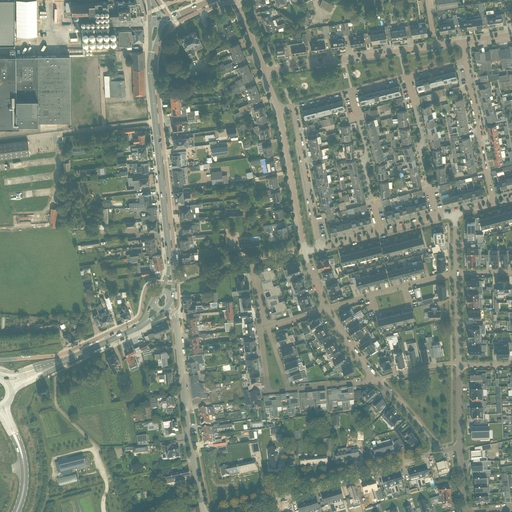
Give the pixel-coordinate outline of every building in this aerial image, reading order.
[(14,19),(13,0),(0,0),(0,43),(14,44),(14,28),(14,19)] [(15,0),(16,19),(14,19),(14,28),(16,28),(16,36),(36,36),(35,0),(15,0)] [(78,0),(79,1),(70,2),(71,12),(79,12),(80,42),(115,41),(115,27),(113,27),(113,22),(143,22),(143,13),(144,13),(143,0),(78,0)] [(325,9),(328,2),(323,0),(322,0),(319,7),(325,9)] [(456,0),(436,0),(437,9),(458,6),(456,0)] [(330,12),(334,5),(328,2),(325,9),(330,12)] [(272,17),(269,8),(268,8),(264,7),(262,8),(263,10),(260,11),(262,17),(261,17),(264,24),(272,20),(270,17),(272,17)] [(309,11),(304,22),(302,27),(306,28),(307,28),(308,26),(309,26),(312,20),(315,14),(309,11)] [(485,23),(484,15),(484,12),(483,12),(480,13),(481,15),(474,16),(474,19),(475,28),(483,27),(482,24),(485,23)] [(496,25),(495,17),(494,13),(484,15),(485,23),(489,23),(489,26),(496,25)] [(506,20),(505,15),(505,13),(501,14),(501,16),(495,17),(496,25),(503,24),(502,21),(506,20)] [(453,20),(446,21),(446,23),(448,32),(455,31),(454,28),(457,27),(456,17),(457,17),(456,15),(452,15),(453,20)] [(457,17),(456,17),(457,27),(460,27),(461,30),(468,29),(467,21),(466,16),(460,17),(459,17),(459,16),(457,17)] [(275,19),(272,20),(264,24),(266,30),(271,28),(272,32),(286,26),(284,23),(277,26),(275,19)] [(475,28),(474,19),(467,21),(468,29),(475,28)] [(446,23),(446,21),(439,23),(440,33),(448,32),(446,23)] [(225,22),(217,25),(219,29),(220,31),(223,30),(223,32),(225,32),(226,36),(229,34),(234,33),(231,24),(229,24),(226,25),(225,22)] [(425,22),(421,22),(422,27),(419,27),(420,36),(427,35),(425,22)] [(400,39),(398,30),(392,31),(391,25),(387,26),(388,29),(388,32),(389,39),(392,38),(393,40),(400,39)] [(420,36),(419,27),(412,28),(411,25),(408,26),(409,29),(410,36),(413,35),(413,37),(420,36)] [(410,36),(409,29),(405,29),(405,26),(398,27),(398,30),(400,39),(407,38),(407,36),(410,36)] [(144,41),(143,28),(116,29),(116,44),(134,43),(134,41),(144,41)] [(388,32),(388,29),(378,30),(379,42),(387,41),(386,39),(389,39),(388,32)] [(379,42),(378,30),(373,31),(374,34),(368,35),(369,42),(372,41),(372,43),(379,42)] [(203,47),(201,42),(201,41),(199,37),(198,37),(195,31),(185,36),(184,35),(183,36),(182,37),(181,37),(190,57),(195,54),(194,52),(196,51),(196,50),(203,47)] [(357,37),(356,34),(356,32),(353,33),(352,33),(352,35),(350,35),(351,46),(358,45),(357,37)] [(369,42),(368,35),(368,33),(364,33),(363,33),(356,34),(357,37),(358,45),(365,44),(364,42),(369,42)] [(308,41),(307,34),(302,34),(302,42),(298,43),(298,45),(300,54),(306,53),(305,46),(308,46),(308,41)] [(345,47),(344,36),(343,35),(337,36),(337,37),(337,40),(338,48),(345,47)] [(337,40),(337,37),(333,38),(330,38),(332,49),(338,48),(337,40)] [(326,50),(324,39),(324,38),(317,39),(317,40),(318,42),(319,51),(326,50)] [(318,42),(317,40),(314,41),(311,41),(312,52),(319,51),(318,42)] [(239,44),(234,45),(231,47),(229,43),(215,49),(216,53),(219,52),(228,48),(229,51),(232,50),(233,54),(241,50),(239,44)] [(298,45),(298,43),(294,43),(287,45),(288,54),(293,53),(293,55),(300,54),(298,45)] [(288,54),(287,45),(286,44),(280,45),(281,48),(277,48),(278,57),(285,56),(285,54),(288,54)] [(507,67),(505,55),(502,55),(502,52),(500,52),(500,48),(494,49),(496,60),(500,60),(501,61),(502,68),(507,67)] [(496,60),(494,49),(489,50),(489,54),(488,54),(488,57),(485,58),(487,70),(489,70),(492,69),(491,62),(492,61),(496,60)] [(37,122),(70,121),(69,56),(15,56),(15,50),(9,50),(9,56),(0,56),(0,128),(18,128),(18,126),(37,125),(37,122)] [(241,50),(233,54),(230,55),(233,62),(236,61),(240,59),(244,57),(241,50)] [(487,70),(485,58),(482,58),(482,55),(480,55),(480,51),(474,52),(476,63),(480,62),(481,63),(482,70),(482,71),(487,70)] [(144,95),(143,52),(131,52),(132,58),(127,58),(127,62),(132,62),(133,95),(144,95)] [(236,69),(237,72),(238,75),(242,74),(250,71),(247,64),(242,66),(239,67),(236,69)] [(396,64),(383,67),(383,70),(380,71),(381,77),(384,76),(384,74),(398,71),(396,64)] [(511,68),(506,70),(507,74),(505,75),(498,76),(498,74),(499,78),(499,81),(511,79),(511,68)] [(499,78),(498,74),(491,75),(489,74),(489,70),(487,70),(482,71),(482,70),(477,71),(478,77),(480,76),(481,78),(482,78),(482,81),(499,78)] [(245,85),(243,81),(245,81),(248,79),(252,78),(250,71),(242,74),(244,78),(240,79),(241,82),(229,87),(231,90),(245,85)] [(455,71),(448,73),(450,81),(457,79),(455,71)] [(450,81),(448,73),(442,75),(444,83),(450,81)] [(109,75),(109,76),(104,76),(105,97),(110,96),(125,96),(124,74),(109,75)] [(444,83),(442,75),(435,76),(437,84),(444,83)] [(437,84),(435,76),(429,78),(431,86),(437,84)] [(431,89),(431,86),(429,78),(422,80),(424,88),(425,91),(431,89)] [(424,88),(422,80),(415,82),(417,90),(424,88)] [(492,93),(490,86),(488,86),(487,82),(485,83),(480,84),(481,88),(480,88),(481,95),(491,93),(492,93)] [(255,85),(251,87),(246,88),(245,85),(231,90),(232,94),(243,90),(244,93),(246,97),(250,95),(258,92),(255,85)] [(399,86),(392,88),(394,96),(401,94),(399,86)] [(394,96),(392,88),(386,89),(388,97),(394,96)] [(388,97),(386,89),(379,91),(381,99),(388,97)] [(179,99),(179,95),(183,95),(187,94),(186,91),(171,93),(170,93),(171,100),(179,99)] [(381,99),(379,91),(372,93),(374,101),(381,99)] [(261,99),(258,92),(250,95),(252,99),(247,100),(249,104),(261,99)] [(374,101),(372,93),(366,94),(368,102),(374,101)] [(432,93),(426,95),(427,98),(420,99),(421,102),(426,101),(434,99),(432,93)] [(490,100),(490,96),(492,96),(491,93),(481,95),(483,101),(490,100)] [(368,102),(366,94),(359,96),(361,104),(368,102)] [(463,98),(458,99),(455,99),(456,103),(453,103),(453,107),(464,105),(463,98)] [(180,99),(179,99),(171,100),(172,107),(180,106),(180,102),(181,102),(180,99)] [(493,99),(490,100),(483,101),(484,108),(495,105),(493,99)] [(343,100),(336,102),(338,110),(345,108),(343,100)] [(338,110),(336,102),(329,104),(331,112),(338,110)] [(432,112),(430,105),(432,105),(431,103),(424,105),(425,106),(422,107),(424,114),(432,112)] [(331,112),(329,104),(323,106),(325,114),(331,112)] [(188,108),(188,105),(184,106),(180,106),(172,107),(173,115),(173,114),(181,113),(186,112),(186,108),(188,108)] [(465,111),(464,105),(456,106),(457,109),(454,110),(454,113),(458,113),(465,111)] [(494,112),(496,112),(495,105),(484,108),(486,114),(494,112)] [(253,109),(251,110),(252,117),(256,116),(265,114),(263,107),(259,108),(258,106),(252,108),(253,109)] [(325,114),(323,106),(316,107),(318,115),(325,114)] [(318,115),(316,107),(309,109),(311,117),(318,115)] [(311,117),(309,109),(303,111),(305,119),(311,117)] [(496,112),(494,112),(486,114),(488,121),(494,119),(494,122),(506,120),(504,114),(503,110),(501,111),(502,115),(499,116),(499,118),(497,118),(496,112)] [(466,118),(465,111),(458,113),(458,117),(456,117),(457,119),(459,119),(466,118)] [(433,118),(432,112),(424,114),(425,120),(433,118)] [(196,120),(196,119),(202,118),(202,114),(199,114),(195,115),(195,114),(187,116),(187,120),(173,122),(174,127),(173,127),(173,131),(183,130),(182,124),(188,123),(188,121),(196,120)] [(267,121),(265,114),(256,116),(257,120),(254,120),(255,123),(267,121)] [(436,122),(434,122),(433,118),(425,120),(427,127),(435,125),(437,124),(436,122)] [(375,126),(374,120),(366,122),(367,128),(375,126)] [(469,131),(468,124),(460,126),(456,126),(458,133),(461,132),(469,131)] [(262,125),(257,126),(255,126),(253,127),(254,133),(257,132),(257,134),(259,134),(260,139),(264,138),(264,136),(270,135),(268,128),(262,129),(261,125),(262,125)] [(437,131),(435,125),(427,127),(429,134),(437,131)] [(377,133),(375,126),(367,128),(369,135),(377,133)] [(237,135),(236,127),(226,128),(227,136),(237,135)] [(142,130),(138,131),(139,137),(133,138),(134,143),(141,142),(141,143),(146,142),(145,134),(143,134),(142,130)] [(438,138),(437,131),(429,134),(430,140),(438,138)] [(379,139),(377,133),(369,135),(371,142),(379,139)] [(318,143),(317,137),(316,134),(309,135),(310,138),(309,139),(310,145),(318,143)] [(411,142),(410,135),(401,136),(402,143),(400,143),(400,146),(409,144),(408,142),(411,142)] [(173,140),(173,141),(173,144),(174,144),(174,148),(175,148),(179,147),(179,148),(187,147),(187,146),(188,146),(187,143),(190,143),(189,138),(187,139),(187,137),(186,138),(174,139),(173,139),(173,140)] [(470,137),(465,138),(462,138),(463,142),(459,143),(460,146),(463,145),(471,144),(470,137)] [(440,145),(438,138),(430,140),(432,147),(440,145)] [(381,146),(379,139),(371,142),(372,148),(381,146)] [(27,140),(0,143),(0,159),(29,156),(27,140)] [(266,141),(261,142),(257,142),(259,152),(264,151),(265,155),(273,153),(271,146),(265,147),(264,141),(266,141)] [(322,145),(321,143),(318,143),(310,145),(311,151),(319,150),(319,146),(322,145)] [(472,150),(471,144),(463,145),(460,146),(461,152),(465,152),(472,150)] [(413,152),(411,145),(403,147),(405,154),(413,152)] [(435,148),(435,150),(433,150),(433,157),(442,156),(442,152),(444,152),(444,145),(435,148)] [(227,146),(211,148),(212,156),(228,154),(227,146)] [(382,153),(381,146),(372,148),(374,155),(382,153)] [(322,149),(319,150),(311,151),(312,157),(316,157),(317,160),(323,159),(322,155),(323,155),(322,149)] [(187,154),(186,151),(174,152),(174,155),(172,156),(173,162),(172,162),(173,166),(182,165),(180,155),(187,154)] [(415,158),(413,152),(405,154),(403,155),(405,161),(406,161),(415,158)] [(384,159),(382,153),(374,155),(376,161),(384,159)] [(269,157),(264,158),(261,159),(262,166),(267,165),(268,170),(271,169),(275,168),(274,160),(268,161),(267,158),(269,158),(269,157)] [(474,163),(473,157),(466,158),(466,162),(464,162),(465,165),(467,165),(474,163)] [(416,165),(415,158),(406,161),(408,167),(416,165)] [(323,169),(322,163),(327,162),(326,159),(323,160),(322,160),(317,161),(317,164),(313,164),(314,171),(323,169)] [(355,160),(350,161),(347,162),(348,168),(357,166),(355,160)] [(148,164),(148,163),(141,164),(141,162),(133,163),(133,167),(137,166),(138,172),(142,172),(149,171),(148,167),(149,166),(149,164),(148,164)] [(476,170),(474,163),(467,165),(468,171),(476,170)] [(418,172),(416,165),(408,167),(410,174),(418,172)] [(358,173),(357,166),(348,168),(350,175),(358,173)] [(178,171),(173,171),(175,185),(183,184),(186,183),(185,171),(185,167),(180,168),(177,168),(178,171)] [(327,175),(326,169),(323,169),(314,171),(316,177),(324,175),(327,175)] [(222,171),(211,172),(212,184),(223,183),(222,171)] [(420,178),(418,172),(410,174),(412,180),(420,178)] [(360,180),(358,173),(350,175),(352,182),(360,180)] [(328,181),(327,175),(324,175),(316,177),(317,183),(328,181)] [(138,176),(133,177),(133,182),(136,181),(136,186),(140,185),(144,185),(149,184),(149,183),(150,183),(150,181),(149,181),(149,180),(148,177),(143,178),(143,176),(138,176)] [(277,176),(272,177),(269,178),(270,187),(278,185),(277,176)] [(421,185),(420,178),(412,180),(413,187),(421,185)] [(507,187),(505,179),(499,181),(500,185),(501,188),(501,189),(507,187)] [(362,186),(360,180),(352,182),(354,188),(362,186)] [(329,188),(328,181),(317,183),(318,190),(326,188),(329,188)] [(363,193),(362,186),(354,188),(355,192),(352,193),(353,196),(363,193)] [(329,188),(326,188),(318,190),(319,196),(327,194),(330,194),(329,188)] [(477,198),(475,190),(474,188),(468,190),(468,192),(470,200),(477,198)] [(273,189),(266,190),(268,197),(269,197),(270,201),(281,199),(280,192),(273,193),(272,190),(273,189)] [(483,196),(482,192),(481,189),(475,190),(477,198),(483,196)] [(470,200),(468,192),(465,193),(464,190),(461,191),(462,194),(464,201),(470,200)] [(365,200),(363,193),(353,196),(355,202),(365,200)] [(457,203),(455,195),(452,196),(451,193),(448,193),(449,197),(451,205),(457,203)] [(140,203),(134,203),(134,207),(144,207),(144,203),(145,203),(147,203),(152,202),(151,194),(146,195),(140,196),(140,203)] [(331,200),(330,194),(327,194),(319,196),(320,202),(328,201),(331,200)] [(464,201),(462,194),(455,195),(457,203),(464,201)] [(451,205),(449,197),(443,199),(444,206),(451,205)] [(334,211),(333,206),(329,206),(328,201),(320,202),(321,208),(325,208),(326,213),(334,211)] [(346,208),(344,202),(338,204),(340,210),(346,208)] [(426,202),(421,203),(419,204),(421,212),(428,210),(426,202)] [(195,212),(194,207),(201,207),(200,203),(194,204),(189,204),(190,207),(180,208),(180,210),(179,210),(180,214),(194,212),(195,212)] [(421,212),(419,204),(412,205),(415,214),(421,212)] [(408,216),(406,207),(402,208),(402,205),(399,206),(399,209),(402,217),(408,216)] [(415,214),(412,205),(406,207),(408,216),(415,214)] [(284,216),(283,208),(279,209),(278,206),(271,207),(273,218),(284,216)] [(157,219),(156,207),(147,208),(148,216),(141,217),(141,220),(157,219)] [(402,217),(399,209),(396,210),(395,207),(392,207),(393,211),(395,219),(402,217)] [(50,227),(58,227),(59,209),(51,208),(50,227)] [(395,219),(393,211),(386,212),(388,221),(395,219)] [(370,217),(365,218),(365,214),(362,215),(363,218),(365,227),(372,225),(370,217)] [(365,227),(363,218),(359,219),(358,216),(355,217),(356,220),(358,228),(365,227)] [(345,232),(343,223),(340,224),(339,219),(335,220),(336,225),(339,234),(345,232)] [(153,223),(153,220),(142,221),(143,225),(145,224),(145,229),(141,229),(141,233),(153,231),(153,230),(157,230),(156,223),(153,223)] [(358,228),(356,220),(350,222),(352,230),(358,228)] [(273,224),(267,225),(268,231),(275,230),(275,233),(278,233),(279,237),(285,236),(288,235),(286,228),(281,229),(281,228),(282,225),(281,222),(276,223),(273,224)] [(352,230),(350,222),(343,223),(345,232),(352,230)] [(467,232),(466,232),(466,234),(467,234),(467,240),(475,240),(475,239),(475,237),(483,237),(483,234),(475,234),(475,222),(473,222),(467,222),(467,231),(467,232)] [(339,234),(336,225),(333,226),(332,223),(328,225),(329,228),(330,228),(332,235),(339,234)] [(195,229),(195,224),(181,225),(181,230),(182,230),(183,233),(195,231),(195,229)] [(435,246),(431,247),(433,253),(441,251),(439,245),(438,242),(445,242),(444,235),(443,235),(443,232),(442,232),(433,233),(433,234),(434,234),(434,242),(434,243),(435,243),(435,246)] [(185,239),(181,240),(182,248),(187,247),(193,246),(192,235),(189,236),(184,236),(185,239)] [(155,244),(154,237),(141,239),(142,242),(143,242),(144,246),(155,244)] [(419,247),(417,238),(411,239),(413,248),(416,247),(419,247)] [(413,248),(411,239),(405,241),(407,250),(409,249),(413,248)] [(250,241),(240,242),(240,250),(250,249),(250,247),(260,247),(259,242),(250,243),(250,241)] [(407,250),(405,241),(399,242),(402,251),(404,250),(407,250)] [(402,251),(399,242),(393,244),(396,253),(398,252),(402,251)] [(156,251),(155,244),(144,246),(141,246),(141,252),(138,253),(130,254),(131,258),(137,257),(144,256),(144,253),(156,251)] [(396,253),(393,244),(388,245),(390,254),(393,253),(396,253)] [(377,255),(375,247),(369,248),(371,257),(375,256),(377,255)] [(371,257),(369,248),(363,250),(366,258),(371,257)] [(183,260),(182,260),(182,263),(185,262),(188,262),(187,261),(191,261),(190,260),(193,260),(195,260),(194,255),(194,254),(198,254),(197,249),(190,250),(191,253),(187,253),(182,254),(183,260)] [(491,249),(488,250),(488,254),(488,257),(491,256),(492,263),(492,265),(493,265),(498,265),(498,264),(498,256),(497,253),(494,254),(491,254),(491,252),(491,249)] [(366,258),(363,250),(357,251),(360,260),(363,259),(366,258)] [(497,250),(497,253),(498,256),(501,256),(501,263),(501,265),(502,265),(507,265),(507,263),(507,256),(507,253),(506,253),(503,253),(501,253),(500,251),(500,250),(498,250),(497,250)] [(360,260),(357,251),(352,253),(354,261),(357,260),(360,260)] [(354,261),(352,253),(346,254),(348,263),(351,262),(354,261)] [(440,254),(434,254),(434,258),(437,258),(437,269),(445,269),(445,266),(445,265),(445,262),(445,257),(440,257),(440,254)] [(163,261),(161,255),(152,256),(153,258),(149,259),(150,264),(154,263),(163,261)] [(476,255),(467,255),(468,265),(469,265),(477,265),(477,261),(477,259),(476,259),(476,256),(476,255)] [(335,268),(333,263),(329,264),(328,259),(324,260),(324,259),(321,260),(318,261),(318,264),(317,264),(318,268),(319,268),(319,269),(328,267),(329,270),(334,268),(335,268)] [(417,262),(417,264),(420,273),(425,271),(423,263),(423,262),(422,260),(417,261),(417,262)] [(164,268),(163,261),(154,263),(150,264),(151,271),(153,270),(153,271),(156,271),(156,270),(164,268)] [(292,275),(300,272),(300,270),(301,269),(300,266),(299,266),(298,266),(295,267),(295,265),(290,267),(291,268),(287,270),(289,275),(286,276),(287,280),(287,279),(293,278),(292,275)] [(275,273),(273,269),(268,271),(267,267),(258,269),(258,270),(257,271),(258,274),(259,273),(260,275),(263,274),(264,276),(275,273)] [(338,277),(337,273),(336,274),(334,268),(329,270),(322,273),(323,275),(322,275),(323,278),(324,278),(324,279),(332,276),(333,279),(338,277)] [(273,283),(271,279),(276,277),(275,273),(264,276),(265,279),(262,281),(262,282),(261,282),(262,286),(266,285),(273,283)] [(239,284),(237,284),(238,290),(238,292),(249,290),(249,289),(250,289),(249,284),(249,285),(248,283),(245,283),(244,276),(238,277),(239,284)] [(355,276),(352,277),(353,280),(354,283),(354,284),(357,283),(358,288),(358,289),(363,287),(361,277),(356,279),(355,276)] [(304,282),(303,279),(302,279),(301,278),(294,280),(293,278),(287,279),(287,280),(288,282),(290,282),(292,288),(303,284),(303,283),(304,282)] [(340,287),(338,282),(340,281),(339,278),(333,280),(334,283),(327,286),(327,287),(326,287),(327,290),(328,290),(329,292),(333,290),(332,290),(338,288),(340,287)] [(471,280),(467,280),(467,287),(468,287),(476,287),(476,290),(482,290),(482,286),(481,286),(481,280),(479,280),(475,280),(475,279),(471,279),(471,280)] [(497,288),(494,288),(494,296),(498,295),(498,294),(504,294),(503,280),(500,280),(500,281),(497,281),(497,288)] [(507,280),(503,280),(504,294),(509,294),(509,295),(511,295),(511,288),(509,288),(509,283),(509,281),(507,281),(507,280)] [(280,289),(279,284),(274,286),(273,283),(266,285),(262,286),(264,290),(265,289),(265,291),(269,290),(270,292),(280,289)] [(298,292),(305,289),(305,288),(304,283),(303,283),(303,284),(292,288),(294,293),(292,294),(293,297),(299,295),(298,292)] [(93,291),(92,284),(84,286),(85,292),(93,291)] [(446,296),(445,285),(438,285),(438,293),(435,293),(435,296),(446,296)] [(342,294),(341,291),(344,290),(342,286),(340,287),(338,288),(332,290),(333,290),(334,293),(331,294),(331,295),(332,298),(333,300),(339,298),(343,296),(342,294)] [(278,298),(277,295),(282,293),(280,289),(270,292),(271,295),(269,296),(267,296),(268,298),(267,298),(268,302),(271,301),(278,298)] [(468,295),(467,295),(467,299),(480,299),(480,298),(480,294),(480,293),(482,293),(482,290),(476,290),(476,293),(473,293),(468,293),(468,294),(468,295)] [(307,295),(300,298),(299,295),(293,297),(294,300),(296,299),(298,305),(300,304),(309,301),(310,300),(309,296),(308,296),(307,295)] [(251,308),(250,296),(242,297),(244,307),(242,307),(243,311),(247,310),(247,309),(251,308)] [(286,305),(284,300),(279,302),(278,298),(271,301),(268,302),(269,305),(270,305),(271,307),(274,305),(275,308),(286,305)] [(480,299),(467,299),(467,302),(468,302),(468,303),(468,305),(469,305),(471,305),(476,305),(476,308),(482,308),(482,304),(481,304),(481,298),(480,298),(480,299)] [(232,301),(222,302),(222,306),(225,306),(226,311),(233,310),(232,301)] [(309,301),(300,304),(302,310),(303,311),(306,310),(306,308),(311,307),(311,305),(310,301),(309,301)] [(202,303),(184,305),(184,306),(184,311),(189,311),(192,311),(196,310),(196,307),(210,306),(210,303),(202,303)] [(284,315),(282,311),(287,309),(286,305),(275,308),(276,311),(273,312),(273,314),(272,314),(273,317),(274,317),(274,318),(284,315)] [(125,306),(121,307),(124,313),(120,315),(123,322),(131,318),(125,306)] [(104,308),(101,309),(107,323),(112,320),(109,313),(106,314),(104,308)] [(437,308),(432,308),(432,311),(428,311),(429,319),(441,319),(440,311),(437,311),(437,308)] [(107,323),(101,309),(98,311),(99,313),(94,316),(93,317),(97,325),(101,323),(102,325),(107,323)] [(361,309),(355,313),(352,315),(349,310),(346,312),(346,311),(343,313),(344,313),(340,315),(341,316),(340,317),(342,320),(343,319),(345,322),(350,319),(352,322),(364,314),(361,309)] [(196,325),(196,320),(200,319),(199,317),(187,318),(188,326),(196,325)] [(386,326),(384,317),(377,319),(379,328),(383,327),(386,326)] [(309,324),(307,326),(310,331),(313,329),(315,328),(322,323),(321,321),(322,321),(320,318),(319,319),(319,318),(314,321),(313,319),(309,322),(310,324),(309,324)] [(361,326),(359,323),(362,321),(360,318),(354,321),(356,324),(352,327),(349,329),(352,334),(362,328),(361,326)] [(255,327),(254,328),(253,321),(245,322),(247,334),(254,333),(254,331),(255,331),(255,327)] [(161,336),(160,334),(171,330),(168,322),(152,328),(153,332),(155,338),(161,336)] [(233,322),(225,323),(225,331),(234,330),(233,322)] [(63,334),(64,334),(59,323),(55,323),(61,337),(64,336),(63,334)] [(437,324),(429,325),(430,328),(427,328),(428,335),(438,334),(437,324)] [(469,330),(468,330),(468,334),(481,334),(481,333),(481,328),(482,328),(483,328),(483,324),(477,325),(477,327),(477,328),(469,328),(469,330)] [(197,330),(196,325),(188,326),(189,333),(198,332),(198,329),(197,330)] [(326,331),(326,330),(327,330),(325,327),(324,328),(323,326),(317,330),(315,328),(313,329),(310,331),(311,334),(313,333),(316,338),(318,337),(326,331)] [(359,337),(363,334),(365,337),(371,333),(369,330),(365,333),(364,331),(362,328),(352,334),(353,336),(354,339),(355,338),(355,339),(359,337)] [(80,339),(78,335),(75,329),(71,331),(74,337),(72,338),(75,344),(78,343),(78,342),(79,341),(78,340),(80,339)] [(315,339),(312,340),(317,348),(320,346),(325,343),(323,341),(326,339),(330,336),(329,335),(327,331),(326,331),(318,337),(316,338),(315,339)] [(295,340),(293,334),(288,335),(287,332),(283,333),(279,334),(279,335),(276,336),(278,342),(286,339),(287,343),(291,342),(295,340)] [(75,344),(72,338),(70,333),(64,336),(66,341),(69,347),(72,345),(72,346),(75,344)] [(372,341),(370,338),(372,336),(371,333),(365,337),(367,340),(362,342),(360,344),(363,349),(373,343),(373,342),(372,341)] [(481,334),(468,334),(468,337),(469,337),(469,338),(469,340),(472,340),(477,340),(477,343),(483,343),(483,339),(482,339),(481,339),(481,334)] [(199,339),(199,336),(189,337),(190,345),(199,344),(198,339),(199,339)] [(432,336),(427,336),(427,337),(428,341),(430,353),(434,352),(435,357),(443,356),(442,348),(441,348),(440,343),(433,344),(433,343),(432,336)] [(256,345),(255,339),(249,340),(248,337),(242,337),(242,341),(243,341),(244,346),(256,345)] [(400,352),(395,354),(396,358),(395,358),(397,362),(398,366),(399,366),(400,367),(403,366),(402,365),(405,365),(403,358),(406,357),(402,340),(398,341),(400,352)] [(146,348),(149,347),(146,341),(139,345),(140,346),(142,350),(143,351),(143,355),(146,355),(146,348)] [(327,352),(336,346),(337,345),(335,342),(334,343),(333,341),(326,346),(325,343),(320,346),(321,349),(323,348),(327,352)] [(420,350),(420,353),(421,353),(422,360),(423,360),(426,360),(426,359),(428,358),(427,354),(430,353),(428,341),(426,342),(424,342),(425,344),(423,345),(424,348),(420,349),(420,350)] [(382,348),(380,345),(377,347),(376,345),(374,342),(373,342),(373,343),(363,349),(364,351),(365,354),(366,353),(366,354),(370,352),(374,349),(376,352),(382,348)] [(497,342),(493,342),(493,349),(496,349),(497,356),(503,356),(502,343),(497,343),(497,342)] [(508,343),(502,343),(503,356),(508,356),(508,349),(508,348),(511,348),(511,342),(508,342),(508,343)] [(203,351),(203,348),(199,348),(199,344),(190,345),(191,353),(203,351)] [(481,355),(481,351),(486,351),(486,344),(477,344),(477,348),(469,348),(469,349),(469,353),(469,355),(474,355),(474,356),(477,356),(477,355),(481,355)] [(132,345),(124,349),(126,354),(128,357),(126,357),(129,364),(129,366),(130,367),(131,367),(137,364),(133,356),(134,355),(133,354),(136,353),(136,354),(143,351),(142,350),(140,346),(134,349),(132,345)] [(257,351),(257,349),(257,345),(256,345),(244,346),(245,352),(244,352),(244,355),(250,354),(250,351),(257,351)] [(293,351),(293,349),(295,349),(294,345),(285,348),(285,349),(281,350),(283,353),(282,354),(283,356),(284,357),(287,355),(288,356),(290,355),(290,354),(294,353),(293,351)] [(413,346),(408,347),(409,350),(409,351),(411,363),(417,362),(416,360),(419,359),(417,346),(416,345),(413,346)] [(336,346),(327,352),(326,353),(329,358),(327,359),(329,362),(331,361),(333,360),(335,358),(333,356),(339,352),(339,350),(336,346)] [(166,350),(161,351),(161,353),(155,354),(155,358),(162,358),(162,364),(168,364),(167,357),(169,357),(169,353),(167,353),(166,350)] [(341,365),(339,362),(345,359),(345,358),(346,357),(344,354),(343,355),(342,353),(335,358),(333,360),(331,361),(336,369),(341,365)] [(120,363),(118,359),(117,360),(116,358),(114,354),(112,355),(112,356),(106,358),(108,363),(113,373),(117,372),(114,366),(120,363)] [(193,361),(187,361),(189,372),(194,371),(197,371),(197,369),(200,369),(199,359),(203,359),(202,354),(193,355),(193,361)] [(259,362),(258,358),(257,357),(251,357),(250,354),(244,355),(244,359),(246,358),(246,364),(258,363),(258,362),(259,362)] [(381,357),(378,357),(380,362),(380,363),(379,363),(381,367),(381,368),(383,371),(383,372),(387,371),(387,370),(391,368),(391,366),(389,363),(389,362),(390,361),(392,360),(393,360),(390,354),(386,355),(385,355),(383,356),(382,355),(381,356),(381,357)] [(285,363),(284,364),(285,367),(286,367),(288,371),(292,369),(292,370),(295,368),(299,367),(300,370),(306,368),(305,365),(303,365),(301,361),(300,358),(296,359),(285,363)] [(259,368),(258,363),(246,364),(247,370),(246,370),(246,373),(253,372),(252,369),(259,368)] [(342,365),(341,365),(336,369),(338,372),(342,370),(345,376),(350,374),(350,375),(354,373),(353,372),(354,372),(351,365),(344,369),(342,365)] [(299,374),(290,377),(292,383),(303,380),(301,373),(305,372),(304,369),(298,371),(299,374)] [(153,371),(145,372),(147,382),(155,381),(153,371)] [(172,381),(172,372),(164,372),(158,373),(158,376),(159,376),(159,379),(164,378),(164,382),(172,381)] [(260,380),(260,375),(253,376),(253,372),(246,373),(247,382),(249,382),(260,380)] [(482,379),(482,375),(478,375),(478,374),(473,374),(473,375),(470,375),(470,382),(480,382),(480,388),(486,387),(491,387),(491,380),(482,381),(482,379)] [(210,393),(209,388),(206,388),(205,384),(199,385),(198,377),(190,379),(193,401),(194,405),(202,404),(201,400),(208,399),(207,395),(205,395),(205,393),(210,393)] [(261,386),(260,380),(249,382),(250,387),(248,388),(248,391),(254,390),(254,387),(261,386)] [(483,397),(483,391),(486,391),(486,387),(480,388),(479,388),(479,391),(471,391),(471,397),(483,397)] [(348,394),(345,394),(347,412),(349,411),(349,409),(350,409),(349,402),(354,401),(353,389),(348,390),(348,394)] [(336,391),(336,390),(332,390),(332,391),(331,392),(331,396),(328,396),(330,413),(333,413),(332,411),(333,410),(332,403),(337,402),(336,391)] [(248,391),(243,392),(246,407),(252,406),(252,409),(261,408),(261,401),(261,398),(260,398),(259,393),(255,393),(254,393),(249,394),(248,391)] [(347,412),(345,394),(342,395),(341,391),(336,391),(337,402),(337,403),(342,403),(343,412),(346,412),(347,412)] [(371,400),(376,396),(371,391),(369,392),(367,391),(365,393),(364,391),(357,392),(357,393),(354,393),(354,401),(355,404),(358,403),(358,402),(360,402),(359,398),(362,398),(363,399),(367,403),(368,405),(372,401),(371,400)] [(327,405),(326,393),(319,394),(319,397),(313,398),(314,406),(314,410),(318,410),(318,406),(321,405),(327,405)] [(299,407),(297,394),(294,394),(294,396),(292,396),(293,400),(289,400),(291,418),(295,417),(294,408),(296,408),(299,407)] [(314,406),(313,398),(313,395),(306,395),(306,399),(300,399),(302,412),(303,412),(306,411),(305,407),(308,407),(314,406)] [(282,408),(280,396),(277,396),(277,397),(275,398),(276,402),(273,402),(274,419),(278,419),(277,409),(279,409),(281,408),(282,408)] [(291,418),(289,400),(286,400),(286,397),(284,397),(284,396),(280,396),(282,408),(281,408),(282,409),(284,409),(287,409),(287,415),(288,415),(288,418),(291,418)] [(274,419),(273,402),(269,402),(269,398),(267,399),(267,397),(264,398),(264,397),(263,397),(265,410),(267,410),(270,410),(271,420),(274,419)] [(483,400),(483,397),(471,397),(471,398),(471,401),(472,401),(472,403),(479,403),(479,406),(486,406),(486,403),(483,403),(483,400)] [(175,408),(174,400),(161,401),(162,409),(166,409),(167,414),(172,413),(172,408),(175,408)] [(382,410),(386,406),(383,404),(384,403),(381,401),(376,406),(374,404),(370,407),(374,412),(376,410),(379,413),(380,413),(382,411),(382,410)] [(485,415),(485,410),(486,409),(486,406),(479,406),(479,409),(472,410),(472,416),(485,415)] [(209,411),(209,409),(199,410),(200,418),(209,416),(208,412),(209,411)] [(391,413),(384,420),(388,423),(389,422),(395,428),(400,422),(395,417),(396,416),(394,414),(393,415),(391,413)] [(485,418),(485,415),(472,416),(472,418),(471,418),(471,421),(472,421),(472,422),(480,421),(480,425),(487,424),(487,421),(485,421),(485,418)] [(210,421),(210,416),(209,417),(209,416),(200,418),(201,425),(206,425),(211,424),(210,421)] [(178,431),(177,423),(163,424),(164,428),(170,427),(171,432),(169,432),(169,436),(175,435),(175,431),(178,431)] [(214,435),(213,428),(211,428),(207,429),(202,429),(203,437),(211,436),(214,435)] [(397,429),(394,432),(397,437),(405,449),(408,447),(410,449),(418,443),(411,435),(405,440),(397,429)] [(488,429),(472,430),(472,441),(489,440),(488,429)] [(211,436),(203,437),(204,445),(213,443),(214,448),(226,446),(226,443),(221,443),(221,441),(215,442),(214,435),(211,436)] [(378,448),(373,450),(375,458),(385,455),(381,443),(381,441),(376,442),(378,448)] [(381,443),(385,455),(394,453),(392,444),(391,444),(390,441),(381,443)] [(172,449),(171,444),(162,446),(163,455),(162,455),(162,456),(162,460),(163,461),(180,458),(178,447),(172,449)] [(473,453),(471,453),(471,457),(471,460),(473,460),(479,460),(480,463),(483,463),(487,462),(487,459),(485,459),(481,459),(481,453),(485,452),(492,450),(491,446),(475,449),(475,453),(473,453)] [(347,450),(346,450),(347,453),(348,461),(349,461),(359,459),(358,451),(357,448),(347,450)] [(336,463),(348,461),(347,453),(335,455),(336,463)] [(275,454),(268,455),(269,459),(268,459),(269,460),(270,459),(271,463),(269,463),(269,470),(270,470),(278,469),(278,470),(278,465),(279,464),(278,455),(277,455),(277,454),(275,454)] [(85,467),(82,457),(58,463),(59,468),(60,473),(85,467)] [(287,466),(295,465),(294,457),(290,457),(290,461),(287,461),(287,466)] [(312,466),(328,465),(327,457),(311,459),(312,466)] [(312,466),(311,459),(300,460),(301,468),(312,466)] [(236,466),(235,466),(237,474),(238,474),(239,474),(247,473),(247,472),(254,471),(253,463),(252,463),(246,464),(238,465),(238,466),(236,466)] [(439,466),(436,467),(439,477),(448,474),(448,471),(449,471),(447,463),(439,465),(439,466)] [(230,476),(237,475),(235,466),(228,467),(225,468),(220,469),(222,478),(230,476)] [(472,468),(471,468),(471,471),(472,471),(472,473),(478,473),(478,477),(482,476),(488,476),(491,476),(490,471),(482,472),(482,466),(472,467),(472,468)] [(191,479),(189,470),(172,474),(171,469),(164,471),(165,476),(163,476),(165,485),(191,479)] [(426,469),(418,472),(422,487),(426,486),(424,480),(429,479),(428,477),(429,477),(428,472),(427,469),(426,469)] [(416,472),(408,474),(411,482),(416,481),(418,490),(419,490),(420,492),(423,491),(423,489),(423,488),(422,487),(418,472),(416,472)] [(57,478),(59,486),(78,482),(76,474),(57,478)] [(401,476),(392,479),(396,494),(400,493),(398,487),(403,486),(403,485),(401,476)] [(489,485),(488,479),(489,479),(488,476),(482,476),(482,479),(474,480),(475,483),(474,483),(474,485),(475,485),(475,486),(482,486),(482,485),(489,485)] [(390,479),(382,481),(385,490),(386,492),(391,491),(392,495),(394,500),(397,499),(396,494),(392,479),(390,479)] [(370,483),(362,486),(364,493),(364,495),(370,493),(371,496),(374,495),(376,495),(376,498),(377,501),(378,502),(383,500),(384,500),(381,490),(380,490),(381,490),(380,490),(378,491),(377,491),(376,489),(375,483),(371,484),(370,483)] [(490,494),(489,489),(489,485),(482,485),(482,486),(483,489),(475,489),(475,492),(475,494),(476,494),(476,495),(479,495),(488,494),(489,494),(490,494)] [(350,500),(346,501),(349,509),(350,509),(353,508),(353,507),(353,505),(359,503),(359,502),(358,498),(357,497),(358,497),(357,493),(356,493),(356,492),(355,489),(349,491),(348,491),(350,498),(350,500)] [(341,493),(331,496),(335,510),(340,509),(339,507),(344,505),(343,502),(343,501),(341,493)] [(488,504),(487,498),(489,498),(489,494),(488,494),(479,495),(480,498),(476,498),(476,499),(475,499),(475,502),(476,502),(476,505),(480,504),(484,504),(488,504)] [(158,503),(161,511),(167,511),(178,507),(173,496),(158,503)] [(331,496),(322,499),(324,507),(330,505),(331,511),(336,511),(335,510),(331,496)] [(439,497),(438,497),(438,501),(438,504),(442,503),(443,507),(451,507),(450,502),(450,500),(450,497),(450,496),(439,497)] [(317,502),(307,505),(308,511),(314,511),(319,511),(317,502)] [(423,503),(419,504),(421,511),(428,511),(429,510),(429,509),(428,506),(427,507),(426,504),(425,502),(423,503)]
